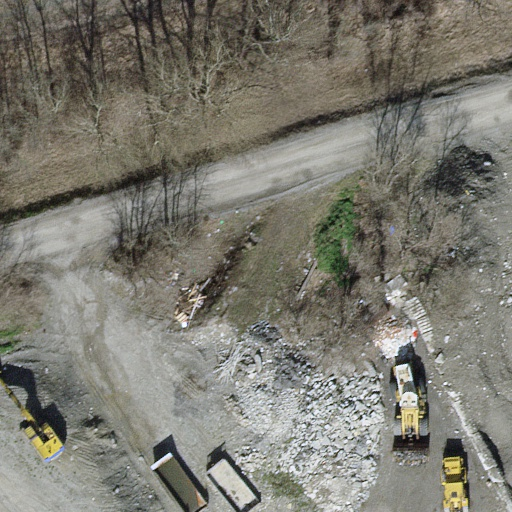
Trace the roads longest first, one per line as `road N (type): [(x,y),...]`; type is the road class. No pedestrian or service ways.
road 1 (track): [(0,261),(511,110)]
road 2 (track): [(484,511),(452,490),(268,472),(177,511)]
